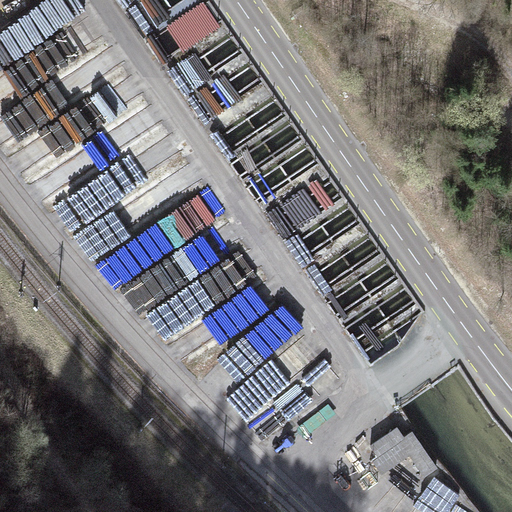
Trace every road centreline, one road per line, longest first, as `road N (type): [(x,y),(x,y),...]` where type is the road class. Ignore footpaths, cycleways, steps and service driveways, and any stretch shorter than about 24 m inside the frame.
road 1 (primary): [(237,0),(511,389)]
road 2 (track): [(284,459),(463,327)]
road 3 (track): [(0,350),(86,511)]
road 4 (track): [(406,0),(463,25),(511,66)]
